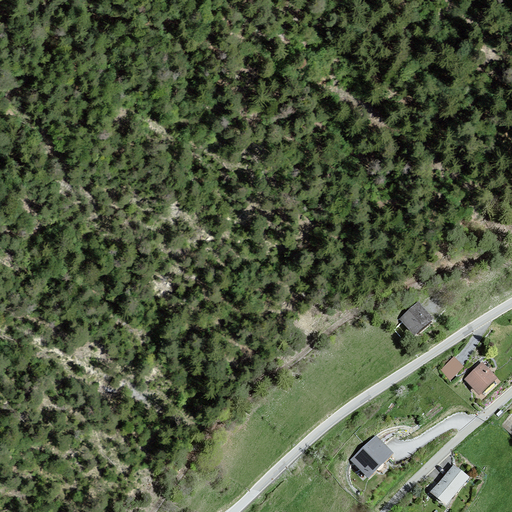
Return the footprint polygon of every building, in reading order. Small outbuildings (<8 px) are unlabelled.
[(403,319),(418,336),(435,321),(419,304),(403,319)] [(454,356),(440,369),(450,378),(463,366),(454,356)] [(481,364),(467,377),(481,393),(495,380),(481,364)] [(375,434),(351,459),(368,476),(392,451),(375,434)] [(467,477),(453,465),(432,490),(446,502),(467,477)]
